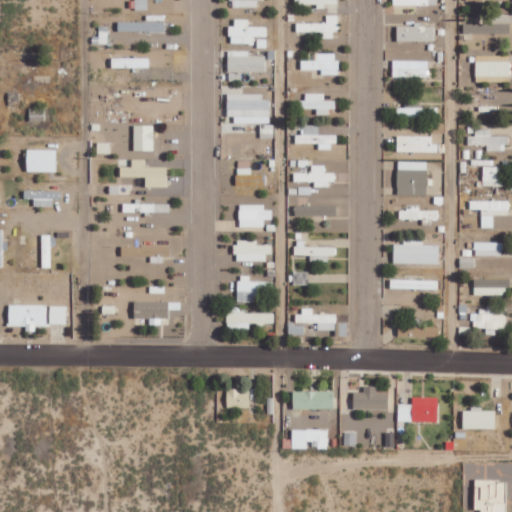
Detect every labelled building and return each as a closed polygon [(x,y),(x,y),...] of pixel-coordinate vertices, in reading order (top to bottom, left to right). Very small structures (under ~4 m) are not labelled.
[(147,0),(135,0),(135,9),(148,10),(147,0)] [(295,0),(296,4),(317,4),(317,8),(326,8),(326,4),(338,4),(338,0),(295,0)] [(296,22),(296,31),(321,32),(321,38),(337,38),(337,15),(327,15),(327,22),(296,22)] [(249,19),(235,18),(234,26),(230,26),(230,43),(254,44),(254,37),(266,37),(266,26),(249,26),(249,19)] [(166,22),(119,21),(118,31),(166,32),(166,22)] [(464,34),(510,33),(510,23),(464,24),(464,34)] [(398,25),(397,41),(435,41),(435,25),(398,25)] [(99,36),(92,36),(93,44),(109,44),(108,26),(99,26),(99,36)] [(249,50),(229,50),(228,71),(266,71),(266,56),(249,56),(249,50)] [(308,60),(301,60),(301,70),(322,69),(322,75),(338,74),(337,53),(308,53),(308,60)] [(511,55),(476,56),(476,77),(511,76),(511,55)] [(149,58),(112,58),(112,67),(149,67),(149,58)] [(393,76),(428,77),(428,61),(393,60),(393,76)] [(234,122),(270,123),(271,99),(263,99),(263,93),(227,93),(227,116),(234,116),(234,122)] [(325,93),(303,93),(303,108),(317,108),(317,112),(336,112),(336,100),(325,100),(325,93)] [(397,116),(438,115),(438,107),(397,108),(397,116)] [(274,137),(274,124),(261,124),(261,137),(274,137)] [(154,125),(134,125),(134,151),(154,151),(154,125)] [(319,125),(302,125),(302,134),(296,134),(296,143),(319,144),(319,149),(335,149),(335,134),(319,134),(319,125)] [(491,129),(475,129),(475,136),(468,136),(468,145),(487,144),(487,151),(507,150),(507,136),(491,136),(491,129)] [(433,136),(397,135),(397,152),(440,152),(441,144),(433,144),(433,136)] [(98,153),(110,154),(110,143),(98,142),(98,153)] [(57,172),(57,149),(28,149),(27,172),(57,172)] [(168,167),(146,166),(146,159),(132,159),(132,166),(121,166),(120,177),(145,177),(145,187),(167,187),(168,167)] [(427,195),(428,161),(398,161),(398,194),(427,195)] [(294,182),(315,181),(315,185),(335,185),(335,172),(325,172),(325,164),(312,165),(312,172),(294,173),(294,182)] [(483,186),(505,186),(505,167),(483,166),(483,186)] [(236,185),(265,185),(265,175),(251,174),(251,168),(237,168),(236,185)] [(34,206),(54,206),(54,200),(61,200),(62,191),(25,190),(24,199),(34,199),(34,206)] [(510,200),(470,200),(470,209),(482,210),(482,227),(494,227),(494,215),(510,215),(510,200)] [(170,204),(124,203),(124,211),(170,212),(170,204)] [(240,227),(265,226),(265,219),(272,219),(272,209),(265,209),(265,204),(240,204),(240,227)] [(295,205),(295,214),(337,216),(337,206),(295,205)] [(400,219),(438,220),(438,211),(400,210),(400,219)] [(43,267),(52,267),(51,235),(42,235),(43,267)] [(269,261),(270,245),(258,244),(258,240),(236,239),(236,260),(269,261)] [(311,261),(329,261),(329,255),(336,256),(336,246),(305,246),(305,240),(296,240),(296,255),(311,255),(311,261)] [(503,242),(475,242),(475,256),(503,256),(503,242)] [(440,244),(394,244),(394,263),(440,264),(440,244)] [(122,257),(171,256),(171,246),(122,246),(122,257)] [(308,272),(294,272),(294,284),(308,283),(308,272)] [(250,281),(250,275),(239,275),(238,301),(255,302),(255,293),(272,293),(273,282),(250,281)] [(391,289),(438,289),(438,280),(391,279),(391,289)] [(509,279),(474,279),(474,295),(509,295),(509,279)] [(169,301),(135,301),(134,318),(169,318),(169,301)] [(9,326),(26,326),(26,331),(36,332),(36,326),(47,326),(48,306),(10,304),(9,326)] [(67,306),(50,306),(50,324),(67,324),(67,306)] [(506,329),(507,307),(480,306),(480,313),(473,313),(472,327),(486,328),(486,334),(496,334),(496,329),(506,329)] [(250,327),(250,325),(274,325),(274,313),(239,313),(238,307),(227,307),(228,328),(250,327)] [(337,314),(314,314),(314,310),(296,310),(296,323),(318,323),(318,329),(344,330),(344,323),(337,323),(337,314)] [(421,326),(422,319),(408,318),(408,326),(399,325),(399,336),(441,337),(441,327),(421,326)] [(289,334),(304,334),(304,325),(289,325),(289,334)] [(354,408),(389,409),(389,392),(377,392),(377,385),(364,385),(364,391),(354,391),(354,408)] [(227,407),(250,407),(250,388),(227,388),(227,407)] [(293,390),(293,408),(334,408),(334,390),(293,390)] [(438,421),(439,397),(413,396),(413,403),(399,403),(399,420),(438,421)] [(496,427),(496,408),(463,409),(464,428),(496,427)] [(328,447),(328,428),(292,429),(293,448),(310,448),(328,447)] [(356,431),(345,431),(345,445),(356,445),(356,431)] [(506,511),(507,480),(476,479),(475,511),(492,511),(491,511),(506,511)]
